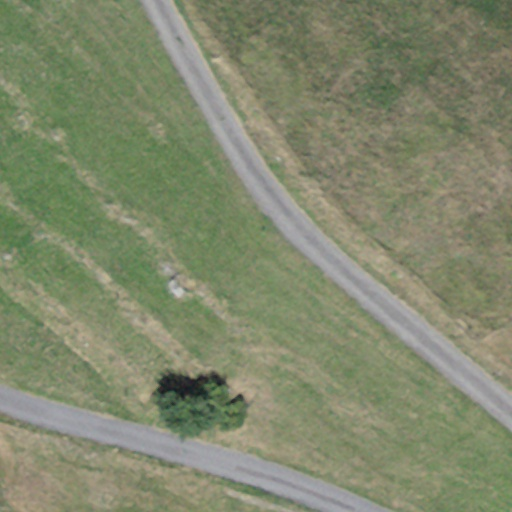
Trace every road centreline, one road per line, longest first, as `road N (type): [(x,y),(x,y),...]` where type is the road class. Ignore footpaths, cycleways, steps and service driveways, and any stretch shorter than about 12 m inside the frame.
road 1 (unclassified): [(511,423),(287,234),(153,0)]
road 2 (unclassified): [(0,411),(301,494),(339,511)]
